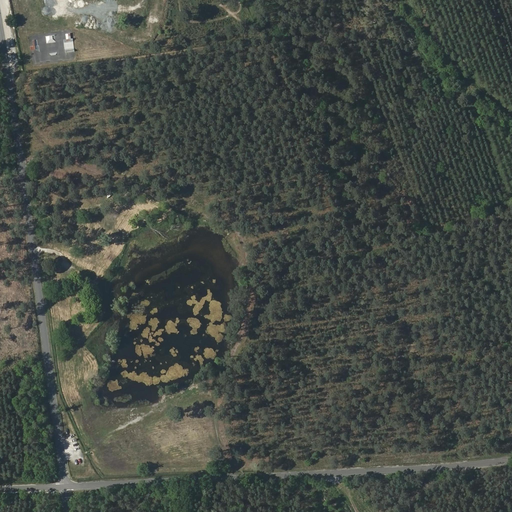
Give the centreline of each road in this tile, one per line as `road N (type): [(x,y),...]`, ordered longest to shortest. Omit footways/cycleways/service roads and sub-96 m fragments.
road 1 (tertiary): [(0,38),(64,486)]
road 2 (tertiary): [(64,486),(511,459)]
